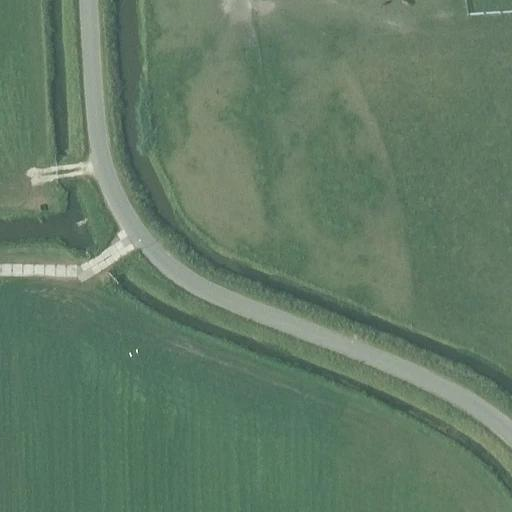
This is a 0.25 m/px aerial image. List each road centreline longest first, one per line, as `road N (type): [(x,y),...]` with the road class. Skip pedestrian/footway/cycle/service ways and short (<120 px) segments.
road 1 (tertiary): [(511,438),(478,407),(182,288),(125,219),(109,183),(97,135),(89,0)]
road 2 (track): [(0,270),(83,270),(139,237)]
